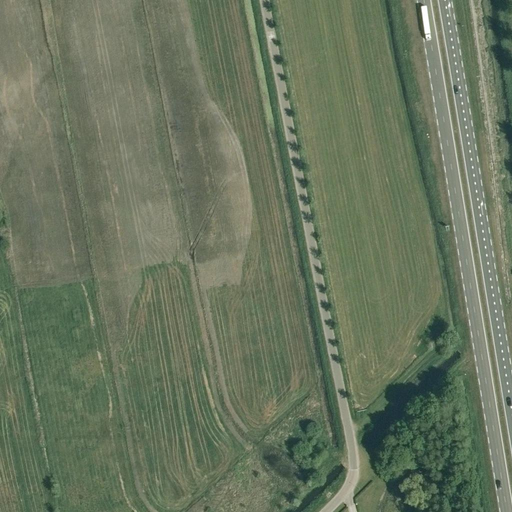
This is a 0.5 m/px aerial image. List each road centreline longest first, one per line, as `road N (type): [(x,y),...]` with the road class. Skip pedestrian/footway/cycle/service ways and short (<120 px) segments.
road 1 (unclassified): [(328,511),(352,480),(351,439),(266,0)]
road 2 (primary): [(422,0),(506,511)]
road 3 (primary): [(511,415),(444,0)]
